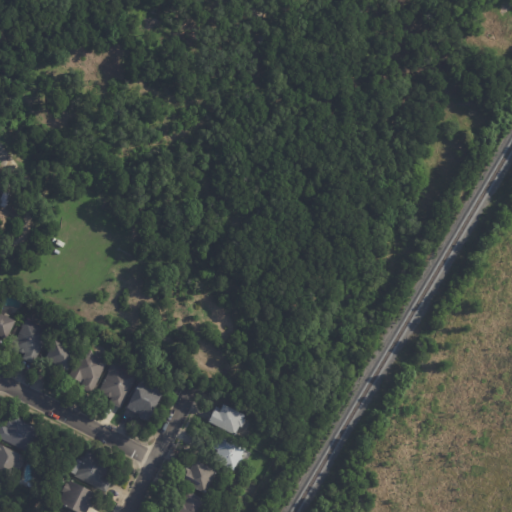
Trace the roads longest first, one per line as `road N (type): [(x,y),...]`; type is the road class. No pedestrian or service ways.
road 1 (residential): [(0,381),(154,460)]
road 2 (residential): [(191,388),(127,511)]
